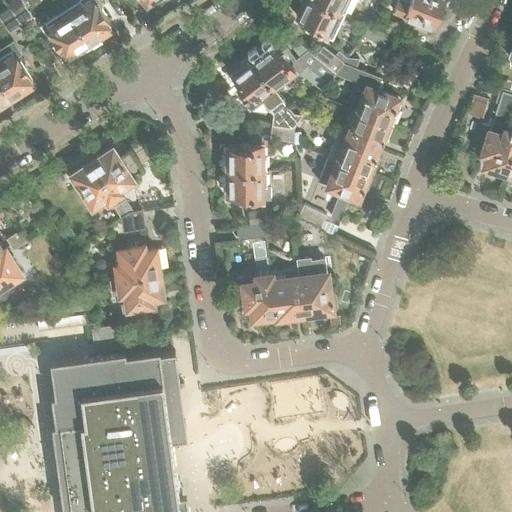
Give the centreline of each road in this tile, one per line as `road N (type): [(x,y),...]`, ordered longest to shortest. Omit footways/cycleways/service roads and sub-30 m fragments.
road 1 (residential): [(369,354),(244,366),(219,349),(190,169),(176,124),(142,73)]
road 2 (residential): [(420,192),(496,0)]
road 3 (residential): [(420,192),(369,354)]
road 4 (residential): [(0,165),(142,73)]
road 5 (residential): [(142,73),(243,0)]
road 6 (residential): [(389,422),(511,406)]
